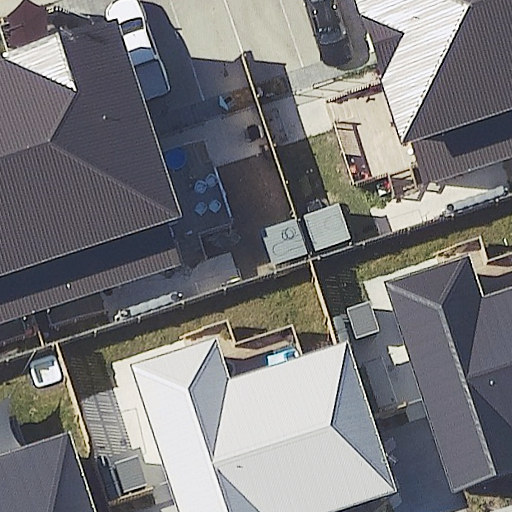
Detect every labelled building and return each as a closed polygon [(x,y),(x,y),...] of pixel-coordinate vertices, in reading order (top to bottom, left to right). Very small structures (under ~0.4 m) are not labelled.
[(154,0),(46,0),(55,30),(154,0)] [(511,152),(511,0),(372,0),(430,179),(511,152)] [(0,322),(214,250),(148,56),(0,105),(0,322)] [(487,277),(402,304),(469,511),(491,511),(511,505),(511,313),(500,317),(487,277)] [(233,359),(149,386),(189,511),(403,511),(411,510),(363,362),(246,399),(233,359)] [(0,511),(103,511),(84,452),(0,479),(0,511)]
